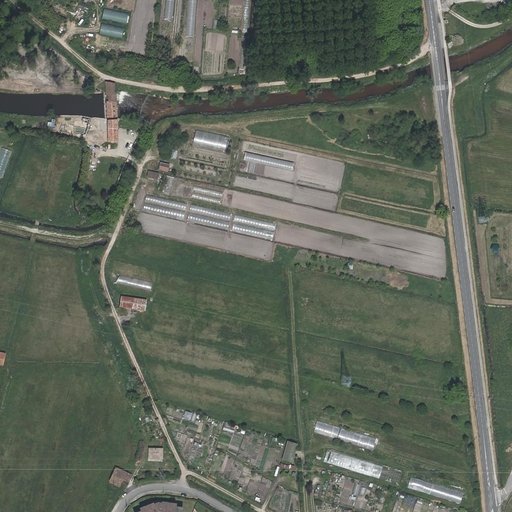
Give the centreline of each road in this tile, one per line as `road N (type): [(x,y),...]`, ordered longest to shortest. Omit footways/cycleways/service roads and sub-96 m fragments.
road 1 (track): [(440,87),(371,105),(184,118),(150,145),(102,269),(181,465),(181,487)]
road 2 (secondary): [(429,0),(490,496)]
road 3 (track): [(14,0),(112,78),(196,91),(360,76),(414,58),(434,37)]
road 4 (residential): [(119,511),(138,491),(165,486),(231,511)]
